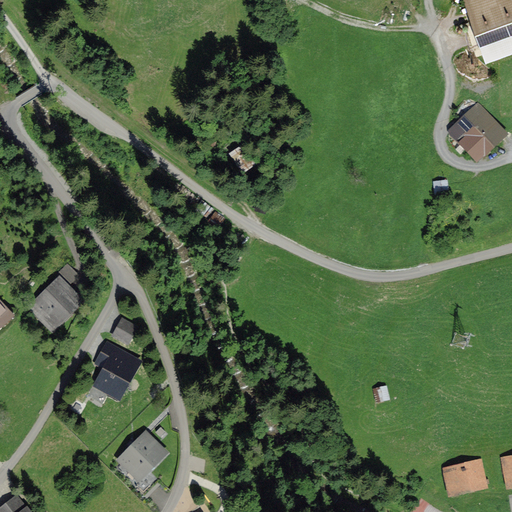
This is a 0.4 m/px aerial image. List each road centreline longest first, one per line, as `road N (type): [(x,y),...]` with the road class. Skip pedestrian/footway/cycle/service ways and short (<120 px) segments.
road 1 (residential): [(125,274),(16,137),(15,103),(50,83),(212,203),(316,260),(395,276),(511,248)]
road 2 (residential): [(167,511),(185,460),(171,377),(125,274)]
road 3 (residential): [(125,274),(17,458),(0,473)]
road 4 (track): [(457,79),(442,140),(455,163),(480,169),(511,147)]
road 5 (track): [(434,27),(357,24),(303,0)]
